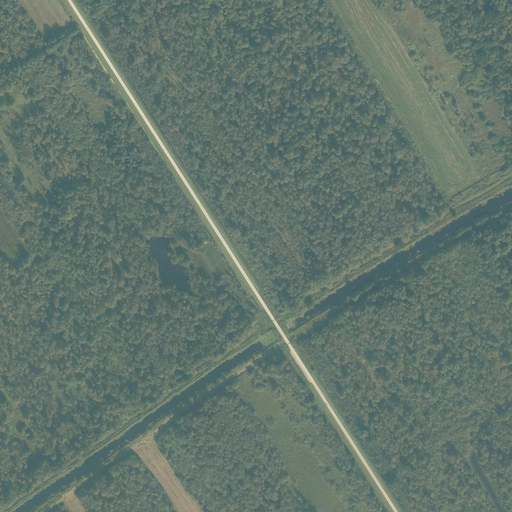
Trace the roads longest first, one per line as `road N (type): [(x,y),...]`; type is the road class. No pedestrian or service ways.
road 1 (unclassified): [(395,511),(68,0)]
road 2 (track): [(41,511),(285,339),(511,206)]
